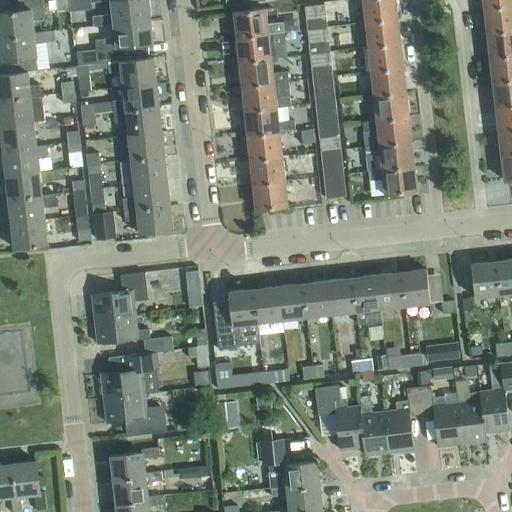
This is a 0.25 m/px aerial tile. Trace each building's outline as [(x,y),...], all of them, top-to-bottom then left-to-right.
[(45,18),(42,0),(17,0),(19,10),(0,12),(0,36),(34,33),(33,33),(32,19),(45,18)] [(90,0),(91,2),(108,0),(111,0),(113,13),(93,16),(94,26),(114,24),(114,23),(150,19),(147,0),(90,0)] [(395,0),(363,0),(365,22),(398,18),(395,0)] [(511,0),(483,0),(484,8),(511,4),(511,0)] [(304,6),(306,19),(326,16),(324,4),(304,6)] [(511,29),(511,4),(484,8),(487,33),(511,29)] [(267,23),(266,8),(233,12),(236,37),(268,33),(284,31),(283,22),(267,23)] [(327,28),(326,16),(306,19),(307,30),(327,28)] [(400,43),(398,18),(365,22),(368,47),(400,43)] [(116,37),(95,39),(97,50),(98,63),(108,62),(120,60),(149,57),(148,44),(153,44),(150,19),(114,23),(114,24),(116,37)] [(328,40),(327,28),(307,30),(309,42),(328,40)] [(511,54),(511,29),(487,33),(490,57),(511,54)] [(36,57),(35,43),(55,41),(54,30),(33,33),(34,33),(0,36),(0,54),(1,61),(5,61),(7,73),(28,71),(26,58),(36,57)] [(270,49),(268,33),(236,37),(239,62),(271,58),(278,57),(277,49),(270,49)] [(330,52),(328,40),(309,42),(310,54),(330,52)] [(403,67),(400,43),(368,47),(371,71),(403,67)] [(97,50),(76,53),(77,65),(89,63),(98,63),(97,50)] [(331,64),(330,52),(310,54),(311,66),(331,64)] [(511,79),(511,54),(490,57),(493,82),(511,79)] [(120,60),(108,62),(109,68),(109,73),(121,72),(123,85),(156,82),(153,56),(149,57),(120,60)] [(273,72),(271,58),(239,62),(242,86),(274,82),(288,81),(287,71),(273,72)] [(98,63),(89,63),(89,70),(109,68),(108,62),(98,63)] [(77,65),(76,65),(77,76),(90,74),(89,70),(89,63),(77,65)] [(332,76),(331,64),(311,66),(313,78),(332,76)] [(406,92),(403,67),(371,71),(374,95),(406,92)] [(0,99),(42,95),(41,83),(29,84),(28,71),(7,73),(0,73),(0,99)] [(334,88),(332,76),(313,78),(314,90),(334,88)] [(511,79),(493,82),(496,106),(511,104),(511,79)] [(74,91),(73,81),(61,82),(62,92),(74,91)] [(124,98),(112,100),(112,101),(113,111),(159,106),(156,82),(123,85),(124,98)] [(275,97),(274,82),(242,86),(245,110),(277,107),(291,105),(289,95),(275,97)] [(335,100),(334,88),(314,90),(315,102),(335,100)] [(76,101),(74,91),(62,92),(63,103),(76,101)] [(409,116),(406,92),(374,95),(376,119),(377,120),(409,116)] [(45,119),(42,95),(0,99),(0,124),(34,121),(34,120),(45,119)] [(336,112),(335,100),(315,102),(317,114),(336,112)] [(112,101),(93,103),(94,114),(113,111),(112,101)] [(94,114),(93,103),(81,104),(82,115),(94,114)] [(511,129),(511,104),(496,106),(498,131),(511,129)] [(162,131),(159,106),(113,111),(114,121),(127,120),(128,135),(162,131)] [(295,119),(278,121),(277,107),(245,110),(247,135),(279,131),(296,129),(295,119)] [(338,124),(336,112),(317,114),(318,126),(338,124)] [(96,124),(94,114),(82,115),(83,125),(96,124)] [(70,124),(70,116),(60,118),(61,125),(70,124)] [(411,141),(409,116),(377,120),(376,119),(362,121),(363,131),(378,130),(379,143),(379,144),(411,141)] [(36,145),(34,121),(0,124),(3,149),(36,145)] [(339,135),(338,124),(318,126),(319,138),(339,135)] [(66,131),(68,142),(80,140),(79,129),(66,131)] [(511,153),(511,129),(498,131),(501,155),(511,153)] [(165,155),(162,131),(128,135),(131,159),(165,155)] [(282,156),(279,131),(247,135),(250,159),(282,156)] [(340,147),(339,135),(319,138),(321,150),(340,147)] [(81,151),(80,140),(68,142),(69,152),(81,151)] [(414,165),(411,141),(379,144),(379,143),(365,145),(366,156),(380,154),(382,169),(414,165)] [(39,170),(38,157),(48,155),(47,144),(36,145),(3,149),(6,174),(39,170)] [(342,159),(340,147),(321,150),(322,162),(342,159)] [(100,163),(99,152),(86,154),(87,164),(100,163)] [(511,179),(511,153),(501,155),(504,180),(511,179)] [(168,180),(165,155),(131,159),(134,184),(168,180)] [(285,180),(282,156),(250,159),(253,184),(285,180)] [(343,171),(342,159),(322,162),(323,174),(343,171)] [(101,174),(100,163),(87,164),(88,175),(101,174)] [(417,191),(414,165),(382,169),(372,170),(373,180),(383,179),(385,194),(417,191)] [(42,194),(39,170),(6,174),(8,198),(42,194)] [(345,184),(343,171),(323,174),(325,186),(345,184)] [(86,189),(85,179),(72,180),(73,191),(86,189)] [(135,197),(122,198),(124,210),(128,209),(170,205),(168,180),(134,184),(135,197)] [(288,206),(285,180),(253,184),(256,209),(288,206)] [(346,196),(345,184),(325,186),(326,198),(346,196)] [(87,200),(86,189),(73,191),(74,201),(87,200)] [(8,198),(11,223),(45,219),(43,206),(57,205),(56,193),(42,194),(8,198)] [(106,212),(105,201),(92,203),(93,213),(106,212)] [(128,209),(124,210),(125,221),(138,219),(140,234),(173,230),(170,205),(128,209)] [(116,237),(114,211),(106,212),(93,213),(96,239),(116,237)] [(48,244),(45,219),(11,223),(14,248),(48,244)] [(91,239),(90,228),(78,230),(79,240),(91,239)] [(511,292),(511,258),(497,261),(500,294),(511,292)] [(500,294),(497,261),(471,264),(475,297),(500,294)] [(431,302),(427,269),(401,272),(405,305),(431,302)] [(148,299),(145,272),(121,275),(122,290),(92,294),(95,318),(136,314),(134,300),(148,299)] [(405,305),(401,272),(377,274),(381,308),(405,305)] [(381,308),(377,274),(352,277),(356,311),(358,324),(368,323),(367,310),(381,308)] [(356,311),(352,277),(328,280),(331,314),(356,311)] [(331,314),(328,280),(303,283),(307,317),(331,314)] [(307,317),(303,283),(278,286),(282,319),(307,317)] [(282,319),(278,286),(254,289),(258,322),(282,319)] [(200,288),(187,289),(189,307),(202,306),(200,288)] [(235,347),(236,345),(260,342),(258,322),(254,289),(229,292),(229,299),(213,301),(219,349),(235,347)] [(461,298),(463,310),(472,309),(470,297),(461,298)] [(442,302),(443,313),(456,312),(454,300),(442,302)] [(150,328),(137,330),(136,314),(95,318),(98,343),(143,338),(145,353),(158,351),(173,350),(172,335),(151,337),(150,328)] [(206,346),(205,329),(195,330),(197,347),(206,346)] [(507,354),(506,342),(495,343),(497,356),(507,354)] [(426,347),(427,362),(458,358),(457,343),(426,347)] [(207,355),(206,346),(197,347),(188,348),(189,357),(207,355)] [(483,357),(482,347),(470,348),(471,358),(483,357)] [(101,373),(104,398),(145,393),(158,392),(156,368),(160,368),(158,351),(145,353),(109,357),(110,372),(101,373)] [(423,364),(421,353),(421,352),(411,353),(412,366),(423,364)] [(412,366),(411,353),(400,354),(401,367),(412,366)] [(388,368),(386,355),(377,356),(379,370),(388,368)] [(374,370),(372,358),(362,359),(363,371),(374,370)] [(363,371),(362,359),(351,360),(352,373),(363,371)] [(511,360),(500,362),(489,364),(492,389),(480,390),(485,431),(509,428),(504,388),(511,387),(511,360)] [(231,363),(215,365),(218,389),(234,387),(232,375),(231,363)] [(324,376),(323,364),(312,365),(314,377),(324,376)] [(465,366),(467,377),(477,375),(476,364),(465,366)] [(314,377),(312,365),(302,366),(303,379),(314,377)] [(275,382),(274,370),(263,371),(265,383),(275,382)] [(265,383),(263,371),(253,372),(254,384),(265,383)] [(417,373),(418,385),(426,384),(425,372),(417,373)] [(462,442),(457,402),(444,403),(443,395),(431,396),(430,384),(418,385),(421,413),(433,412),(437,445),(462,442)] [(410,415),(421,413),(418,385),(405,387),(407,399),(395,400),(396,409),(384,410),(389,451),(413,448),(410,415)] [(208,386),(194,388),(196,406),(210,405),(208,386)] [(364,446),(358,405),(346,406),(345,398),(340,398),(339,386),(315,389),(318,417),(335,415),(339,448),(363,446),(364,446)] [(485,431),(480,390),(468,392),(469,400),(457,402),(462,442),(486,439),(485,431)] [(164,405),(146,407),(145,393),(104,398),(107,422),(125,420),(127,435),(167,431),(164,405)] [(272,407),(270,394),(256,397),(258,409),(272,407)] [(389,451),(384,410),(371,412),(369,395),(359,396),(360,404),(358,405),(364,446),(363,446),(364,454),(389,451)] [(237,428),(235,401),(214,403),(217,430),(237,428)] [(288,489),(320,486),(317,461),(286,464),(286,461),(283,462),(280,441),(266,442),(269,463),(270,473),(271,487),(288,485),(288,489)] [(110,455),(113,480),(146,476),(145,472),(143,457),(160,456),(159,446),(141,448),(142,452),(110,455)] [(37,461),(12,463),(16,496),(20,495),(35,493),(36,510),(47,509),(45,491),(40,492),(37,461)] [(16,496),(12,463),(0,464),(0,497),(10,496),(12,511),(16,511),(22,511),(20,495),(16,496)] [(212,475),(211,465),(190,467),(191,477),(212,475)] [(161,470),(145,472),(146,476),(113,480),(116,504),(148,500),(148,496),(146,481),(162,479),(161,470)] [(302,511),(323,510),(320,486),(288,489),(288,485),(271,487),(272,496),(289,494),(290,509),(290,511),(302,511)] [(164,494),(148,496),(148,500),(116,504),(116,511),(149,511),(149,505),(165,503),(164,494)]
